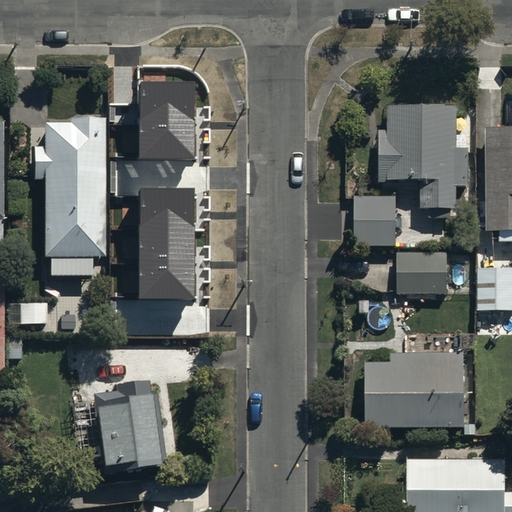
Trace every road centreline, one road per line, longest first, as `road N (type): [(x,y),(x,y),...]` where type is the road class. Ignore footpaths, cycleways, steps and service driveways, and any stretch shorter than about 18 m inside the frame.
road 1 (residential): [(278,511),(274,0)]
road 2 (residential): [(497,0),(274,0)]
road 3 (residential): [(203,0),(0,1)]
